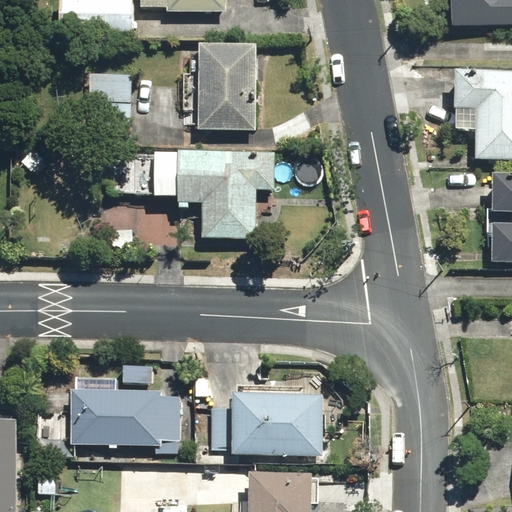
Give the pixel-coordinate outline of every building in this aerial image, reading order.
[(142,0),(143,10),(172,10),(171,0),(142,0)] [(171,0),(172,10),(172,14),(230,14),(229,0),(171,0)] [(511,0),(453,0),(453,29),(511,31),(511,0)] [(136,35),(136,3),(63,2),(62,34),(136,35)] [(194,20),(148,18),(148,34),(194,37),(194,20)] [(261,49),(204,48),(203,80),(202,102),(202,133),(259,134),(261,49)] [(511,77),(462,75),(458,133),(477,134),(476,160),(511,162),(511,77)] [(135,78),(94,77),(93,104),(134,105),(135,78)] [(203,80),(186,80),(186,101),(202,102),(203,80)] [(133,138),(134,108),(94,107),(93,136),(133,138)] [(279,194),(280,157),(183,156),(183,157),(159,157),(158,201),(185,201),(185,207),(206,208),(206,241),(260,242),(261,194),(279,194)] [(496,214),(495,227),(493,265),(511,266),(511,179),(498,178),(496,214)] [(77,391),(74,391),(73,445),(103,445),(103,447),(163,447),(163,442),(181,442),(181,399),(164,398),(164,392),(116,392),(117,379),(78,379),(77,391)] [(324,458),(325,396),(236,395),(236,411),(213,410),(213,451),(235,451),(235,457),(324,458)] [(0,511),(18,511),(20,422),(15,422),(15,418),(0,417),(0,511)] [(187,465),(136,462),(135,478),(186,481),(187,465)] [(312,511),(314,476),(253,474),(251,511),(312,511)]
